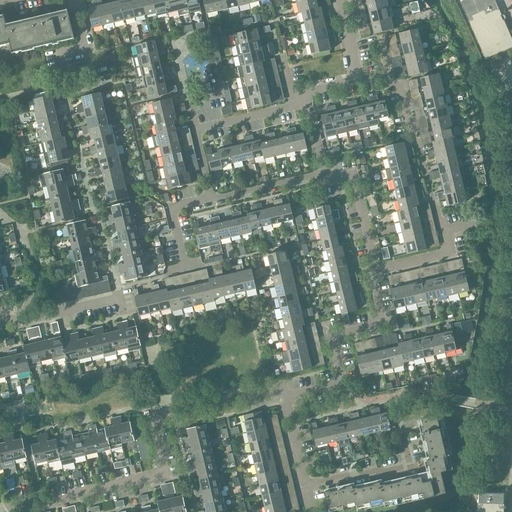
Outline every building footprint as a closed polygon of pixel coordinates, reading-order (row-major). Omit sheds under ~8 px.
[(104,25),(97,0),(95,0),(94,0),(95,7),(88,9),(92,28),(104,25)] [(101,0),(97,0),(104,25),(114,23),(110,4),(103,5),(101,0)] [(115,0),(116,2),(110,4),(114,23),(125,20),(119,0),(115,0)] [(123,0),(119,0),(125,20),(135,18),(131,0),(125,0),(124,0),(123,0)] [(131,0),(135,18),(146,15),(142,0),(131,0)] [(142,0),(146,15),(156,13),(153,0),(142,0)] [(164,0),(153,0),(156,13),(157,16),(168,13),(164,0)] [(175,0),(164,0),(168,13),(178,11),(175,0)] [(175,0),(178,11),(179,16),(190,13),(189,8),(186,0),(175,0)] [(198,0),(186,0),(189,8),(200,6),(198,0)] [(218,11),(215,0),(203,0),(207,14),(218,11)] [(215,0),(218,11),(228,9),(226,0),(215,0)] [(226,0),(228,9),(239,6),(237,0),(226,0)] [(299,13),(302,13),(302,12),(318,8),(316,0),(305,0),(296,2),(299,13)] [(375,0),(367,2),(369,13),(389,8),(386,0),(375,0)] [(469,9),(472,15),(478,13),(475,6),(469,9)] [(302,13),(304,23),(330,16),(329,13),(323,14),(321,7),(318,8),(302,12),(302,13)] [(369,13),(372,23),(391,19),(389,8),(369,13)] [(469,22),(485,60),(511,48),(511,38),(504,20),(503,20),(501,16),(502,15),(499,9),(486,14),(484,10),(471,16),(473,20),(469,22)] [(0,19),(0,43),(10,41),(13,54),(13,53),(12,50),(21,48),(22,51),(73,39),(74,39),(67,10),(67,13),(7,28),(4,15),(3,15),(4,18),(0,19)] [(195,22),(203,21),(203,12),(194,12),(195,22)] [(304,23),(307,33),(326,29),(324,22),(331,20),(330,16),(304,23)] [(391,19),(372,23),(374,34),(394,30),(391,19)] [(237,33),(240,44),(259,40),(258,33),(264,31),(264,28),(257,29),(237,33)] [(307,33),(309,44),(335,37),(334,34),(328,35),(326,29),(307,33)] [(399,33),(401,44),(421,40),(418,29),(399,33)] [(335,37),(309,44),(312,55),(331,50),(329,43),(336,41),(335,37)] [(240,44),(243,55),(269,49),(268,45),(261,47),(259,40),(240,44)] [(401,44),(404,55),(423,50),(421,40),(401,44)] [(136,45),(138,56),(164,50),(163,46),(157,48),(155,41),(136,45)] [(243,55),(245,65),(261,61),(262,62),(265,61),(263,54),(269,52),(269,49),(243,55)] [(132,58),(135,68),(160,62),(158,55),(165,54),(164,50),(138,56),(132,58)] [(404,55),(406,65),(426,61),(423,50),(404,55)] [(108,53),(110,63),(116,61),(114,52),(108,53)] [(237,67),(240,78),(273,70),(272,66),(263,68),(262,62),(261,61),(245,65),(237,67)] [(426,61),(406,65),(409,76),(428,72),(426,61)] [(137,79),(143,77),(169,71),(168,67),(162,69),(160,62),(135,68),(137,79)] [(240,78),(242,88),(266,82),(265,76),(274,74),(273,70),(240,78)] [(143,77),(146,88),(165,83),(163,76),(170,75),(169,71),(143,77)] [(423,89),(442,84),(446,83),(444,72),(420,78),(423,89)] [(242,88),(245,99),(269,93),(266,82),(242,88)] [(165,83),(146,88),(148,99),(178,92),(176,86),(166,88),(165,83)] [(425,99),(445,95),(442,84),(423,89),(425,99)] [(31,95),(35,111),(61,105),(60,101),(53,103),(52,95),(49,96),(48,91),(31,95)] [(76,106),(77,110),(103,104),(101,93),(81,97),(83,104),(76,106)] [(269,93),(245,99),(248,110),(272,104),(269,93)] [(377,95),(372,96),(378,119),(389,117),(385,101),(379,102),(377,95)] [(428,110),(447,105),(445,95),(425,99),(428,110)] [(370,105),(364,106),(369,128),(379,125),(378,119),(372,96),(368,97),(370,105)] [(152,103),(155,114),(181,108),(180,104),(173,106),(172,99),(152,103)] [(356,100),(351,101),(358,130),(369,128),(364,106),(358,107),(356,100)] [(343,111),(346,127),(348,132),(358,130),(351,101),(347,102),(349,109),(343,111)] [(85,112),(86,119),(106,114),(103,104),(77,110),(78,113),(85,112)] [(35,111),(37,121),(57,117),(55,110),(62,108),(61,105),(35,111)] [(335,105),(330,106),(336,129),(346,127),(343,111),(337,112),(335,105)] [(430,121),(450,116),(447,105),(428,110),(430,121)] [(336,129),(330,106),(326,107),(328,114),(321,116),(325,132),(326,137),(337,135),(336,129)] [(155,114),(157,124),(174,121),(177,121),(175,113),(182,112),(181,108),(155,114)] [(81,127),(82,131),(108,125),(106,114),(86,119),(88,125),(81,127)] [(433,131),(452,127),(450,116),(430,121),(433,131)] [(37,121),(40,132),(66,126),(65,122),(58,124),(57,117),(37,121)] [(154,125),(157,136),(176,131),(183,130),(182,126),(175,127),(174,121),(157,124),(154,125)] [(40,132),(42,143),(45,142),(62,138),(61,137),(60,131),(71,128),(71,125),(66,126),(40,132)] [(92,140),(94,139),(111,135),(110,135),(108,125),(82,131),(83,134),(90,133),(92,140)] [(434,135),(435,141),(435,142),(452,138),(452,139),(455,138),(452,127),(433,131),(429,132),(428,129),(424,130),(425,137),(434,135)] [(295,128),(291,129),(296,151),(307,149),(303,133),(297,135),(295,128)] [(288,137),(282,138),(286,154),(296,151),(291,129),(286,130),(288,137)] [(176,131),(157,136),(159,146),(179,142),(183,141),(182,137),(180,138),(179,138),(177,137),(177,136),(176,131)] [(274,133),(270,134),(275,156),(286,154),(282,138),(276,140),(274,133)] [(89,147),(90,151),(116,145),(113,134),(110,135),(111,135),(94,139),(96,146),(89,147)] [(267,142),(261,143),(264,156),(263,156),(264,159),(275,156),(270,134),(265,135),(267,142)] [(253,135),(248,136),(253,158),(263,156),(264,156),(261,143),(261,140),(254,142),(253,135)] [(245,144),(239,145),(243,161),(253,158),(248,136),(244,137),(245,144)] [(41,143),(43,153),(74,146),(73,142),(66,144),(64,137),(61,137),(62,138),(45,142),(42,143),(41,143)] [(427,151),(428,155),(454,149),(452,139),(452,138),(435,142),(435,141),(432,142),(434,149),(427,151)] [(231,140),(227,141),(232,163),(243,161),(239,145),(233,147),(231,140)] [(217,150),(218,153),(221,166),(222,166),(232,163),(227,141),(222,142),(224,149),(217,150)] [(159,146),(162,157),(181,152),(179,142),(159,146)] [(385,147),(388,158),(413,152),(413,148),(406,150),(404,142),(385,147)] [(98,153),(99,160),(119,156),(116,145),(90,151),(91,155),(98,153)] [(74,146),(43,153),(47,168),(68,163),(67,159),(70,159),(68,151),(75,150),(74,146)] [(333,150),(326,152),(327,157),(341,154),(339,147),(332,149),(333,150)] [(218,153),(212,155),(211,148),(206,149),(207,153),(211,172),(223,169),(222,166),(221,166),(218,153)] [(436,157),(437,164),(457,159),(454,149),(428,155),(429,158),(436,157)] [(162,157),(164,167),(184,163),(181,152),(162,157)] [(388,158),(390,168),(409,164),(408,157),(414,155),(413,152),(388,158)] [(94,169),(95,172),(121,166),(119,156),(99,160),(101,167),(94,169)] [(432,172),(433,176),(459,170),(457,159),(437,164),(439,170),(432,172)] [(164,167),(167,178),(170,178),(170,177),(186,173),(184,163),(164,167)] [(388,180),(393,179),(418,173),(418,169),(411,171),(409,164),(390,168),(385,169),(388,180)] [(103,175),(104,181),(124,177),(121,166),(95,172),(96,176),(103,175)] [(42,188),(47,186),(74,180),(72,175),(64,177),(63,169),(39,175),(42,188)] [(441,178),(442,185),(462,180),(459,170),(433,176),(434,179),(441,178)] [(167,178),(165,179),(167,189),(192,184),(191,183),(198,182),(197,178),(191,179),(189,172),(186,173),(170,177),(170,178),(167,178)] [(393,179),(395,189),(414,185),(413,178),(419,176),(418,173),(393,179)] [(99,190),(100,193),(126,187),(124,177),(104,181),(106,188),(99,190)] [(47,186),(50,199),(68,194),(67,187),(75,185),(74,180),(47,186)] [(437,193),(438,197),(464,191),(462,180),(442,185),(444,191),(437,193)] [(395,189),(398,200),(423,194),(423,190),(416,192),(414,185),(395,189)] [(126,187),(100,193),(101,197),(108,196),(109,203),(129,199),(126,187)] [(464,191),(438,197),(439,200),(446,199),(447,206),(467,202),(464,191)] [(50,199),(53,211),(79,205),(78,199),(70,201),(68,194),(50,199)] [(398,200),(400,210),(400,211),(416,207),(419,207),(418,199),(424,198),(423,194),(398,200)] [(282,198),(277,199),(282,222),(294,220),(290,204),(283,205),(282,198)] [(274,208),(268,209),(272,225),(282,222),(277,199),(273,200),(274,208)] [(314,208),(316,219),(339,214),(338,209),(331,211),(329,205),(325,205),(324,201),(322,202),(321,201),(306,205),(308,210),(314,208)] [(105,215),(106,221),(132,215),(129,202),(112,206),(113,213),(105,215)] [(261,203),(256,204),(261,227),(272,225),(268,209),(262,210),(261,203)] [(247,214),(247,217),(248,217),(251,230),(251,229),(261,227),(256,204),(252,205),(253,213),(247,214)] [(79,205),(53,211),(56,223),(74,219),(72,212),(81,210),(79,205)] [(397,211),(400,222),(419,217),(416,207),(400,211),(400,210),(397,211)] [(240,211),(236,212),(241,235),(252,232),(251,229),(251,230),(248,217),(247,217),(242,218),(240,211)] [(233,220),(227,222),(230,237),(241,235),(236,212),(231,213),(233,220)] [(316,219),(319,230),(334,226),(333,220),(340,218),(339,214),(316,219)] [(116,224),(118,231),(135,227),(132,215),(106,221),(108,226),(116,224)] [(219,216),(214,217),(220,240),(230,237),(227,222),(221,223),(219,216)] [(302,216),(295,217),(297,224),(303,223),(302,216)] [(212,225),(205,227),(210,246),(221,244),(220,240),(214,217),(210,218),(212,225)] [(400,222),(402,232),(421,228),(419,217),(400,222)] [(67,224),(70,237),(97,231),(96,227),(90,228),(88,220),(67,224)] [(210,246),(205,227),(200,228),(198,221),(193,222),(194,227),(197,240),(198,245),(199,249),(210,246)] [(112,245),(138,239),(142,238),(139,226),(135,227),(118,231),(119,238),(111,240),(112,245)] [(319,230),(321,240),(344,235),(343,230),(336,232),(334,226),(319,230)] [(402,232),(404,243),(424,238),(421,228),(402,232)] [(70,237),(73,249),(94,244),(92,236),(98,235),(97,231),(70,237)] [(324,251),(327,251),(326,250),(339,247),(339,246),(338,241),(345,239),(344,235),(321,240),(324,251)] [(424,238),(404,243),(407,254),(426,250),(424,238)] [(122,249),(123,255),(141,251),(138,239),(112,245),(113,251),(122,249)] [(73,249),(76,262),(103,255),(102,251),(96,252),(94,244),(73,249)] [(327,251),(329,261),(352,255),(351,251),(344,252),(342,246),(339,246),(339,247),(326,250),(327,251)] [(388,247),(382,248),(385,258),(391,257),(388,247)] [(268,255),(270,266),(289,261),(288,254),(294,253),(294,249),(287,250),(268,255)] [(117,264),(118,270),(144,264),(141,251),(123,255),(125,262),(117,264)] [(206,263),(223,259),(222,254),(205,259),(206,263)] [(76,262),(79,274),(100,269),(98,261),(104,260),(103,255),(76,262)] [(329,261),(331,271),(347,268),(346,261),(353,260),(352,255),(329,261)] [(461,273),(454,275),(458,294),(475,290),(473,279),(467,280),(462,259),(457,260),(461,273)] [(270,266),(273,276),(299,270),(298,267),(291,268),(289,261),(270,266)] [(144,264),(118,270),(119,275),(124,274),(126,281),(125,281),(147,276),(144,264)] [(243,264),(239,265),(245,291),(256,289),(252,269),(244,271),(243,264)] [(237,273),(230,274),(235,294),(245,291),(239,265),(235,266),(237,273)] [(331,271),(334,282),(357,277),(356,272),(349,274),(347,268),(331,271)] [(96,283),(102,282),(108,280),(107,276),(101,277),(100,269),(79,274),(74,275),(77,287),(79,287),(85,286),(91,284),(96,283)] [(222,269),(218,270),(224,296),(235,294),(230,274),(223,276),(222,269)] [(209,280),(209,282),(210,282),(214,299),(214,298),(224,296),(218,270),(214,271),(216,278),(209,280)] [(273,276),(275,287),(294,282),(293,275),(299,274),(299,270),(273,276)] [(454,275),(443,277),(448,296),(458,294),(454,275)] [(334,282),(336,292),(352,289),(351,283),(358,281),(357,277),(334,282)] [(443,277),(433,279),(437,299),(448,296),(443,277)] [(433,279),(422,282),(427,301),(437,299),(433,279)] [(111,292),(108,280),(102,282),(105,293),(111,292)] [(96,283),(99,295),(105,293),(102,282),(96,283)] [(210,282),(209,282),(199,285),(204,304),(215,301),(214,298),(214,299),(210,282)] [(275,287),(278,297),(304,291),(303,288),(296,289),(294,282),(275,287)] [(422,282),(412,284),(416,304),(427,301),(422,282)] [(91,284),(93,296),(99,295),(96,283),(91,284)] [(85,286),(88,297),(93,296),(91,284),(85,286)] [(158,284),(155,285),(161,311),(171,309),(167,292),(168,292),(167,289),(160,291),(158,284)] [(412,284),(401,287),(406,306),(416,304),(412,284)] [(152,293),(146,294),(150,313),(161,311),(155,285),(151,286),(152,293)] [(199,285),(189,287),(193,307),(204,304),(199,285)] [(79,287),(82,299),(88,297),(85,286),(79,287)] [(79,287),(77,287),(73,288),(76,300),(82,299),(79,287)] [(189,287),(178,290),(182,309),(193,307),(189,287)] [(406,306),(401,287),(390,289),(395,309),(406,306)] [(73,288),(68,290),(67,290),(70,301),(76,300),(73,288)] [(150,313),(146,294),(139,296),(137,289),(133,290),(135,297),(139,316),(150,313)] [(336,292),(339,303),(362,298),(361,293),(354,295),(352,289),(336,292)] [(62,291),(64,303),(70,301),(67,290),(62,291)] [(178,290),(168,292),(167,292),(171,309),(171,312),(182,309),(178,290)] [(64,303),(62,291),(56,293),(58,304),(64,303)] [(278,297),(280,308),(299,303),(298,297),(304,295),(304,291),(278,297)] [(342,314),(347,313),(357,311),(356,304),(363,302),(362,298),(339,303),(342,314)] [(280,308),(283,319),(309,313),(308,309),(301,311),(299,303),(280,308)] [(283,319),(285,329),(302,325),(302,326),(305,325),(303,318),(309,316),(309,313),(283,319)] [(350,324),(347,313),(342,314),(344,326),(350,324)] [(430,316),(420,318),(422,326),(432,323),(430,316)] [(408,319),(398,321),(401,331),(410,329),(408,319)] [(58,321),(51,322),(53,333),(61,331),(58,321)] [(122,322),(128,349),(129,352),(142,349),(137,328),(129,330),(127,321),(122,322)] [(466,321),(454,324),(457,336),(468,333),(466,321)] [(118,331),(112,333),(116,352),(128,349),(122,322),(116,323),(118,331)] [(448,332),(441,334),(445,353),(456,350),(461,349),(459,338),(454,339),(450,324),(446,325),(448,332)] [(38,325),(25,328),(28,339),(40,336),(38,325)] [(282,329),(285,340),(304,336),(302,326),(302,325),(285,329),(282,329)] [(103,326),(97,328),(104,354),(116,352),(112,333),(105,335),(103,326)] [(94,337),(87,339),(91,357),(104,354),(97,328),(92,329),(94,337)] [(432,328),(429,329),(435,355),(445,353),(441,334),(434,335),(432,328)] [(427,337),(420,339),(424,358),(435,355),(429,329),(425,330),(427,337)] [(49,340),(53,358),(54,361),(65,358),(64,355),(65,355),(62,345),(63,344),(60,332),(55,333),(57,339),(49,340)] [(78,332),(73,333),(79,360),(91,357),(87,339),(80,340),(78,332)] [(69,343),(63,344),(62,345),(65,355),(64,355),(65,358),(66,363),(79,360),(73,333),(67,335),(69,343)] [(411,333),(407,334),(413,360),(424,358),(420,339),(413,340),(411,333)] [(398,344),(399,347),(399,346),(403,363),(404,363),(413,360),(407,334),(404,335),(405,342),(398,344)] [(285,340),(287,351),(306,346),(304,336),(285,340)] [(24,346),(25,352),(28,364),(41,361),(35,337),(31,339),(32,344),(24,346)] [(39,337),(35,337),(41,361),(53,358),(49,340),(40,342),(39,337)] [(287,351),(290,361),(309,357),(306,346),(287,351)] [(399,346),(399,347),(389,349),(393,368),(404,366),(404,363),(403,363),(399,346)] [(16,349),(12,350),(18,375),(30,372),(28,364),(25,352),(17,354),(16,349)] [(389,349),(378,351),(383,371),(393,368),(389,349)] [(9,357),(1,359),(6,378),(18,375),(12,350),(8,351),(9,357)] [(378,351),(368,354),(372,373),(383,371),(378,351)] [(372,373),(368,354),(357,356),(361,376),(372,373)] [(309,357),(290,361),(292,373),(312,368),(309,357)] [(33,386),(27,387),(29,394),(36,392),(34,385),(33,386)] [(329,491),(324,492),(328,509),(355,503),(356,506),(382,499),(383,502),(424,492),(425,498),(446,493),(441,472),(447,471),(443,457),(446,457),(436,415),(434,416),(431,407),(401,414),(405,429),(419,425),(420,429),(422,428),(424,438),(422,439),(426,455),(428,455),(429,459),(426,460),(428,465),(425,466),(429,481),(422,483),(420,473),(411,476),(411,478),(402,480),(401,478),(384,482),(385,484),(380,485),(380,482),(374,484),(373,481),(356,485),(357,488),(353,489),(352,486),(346,487),(346,485),(329,489),(329,491)] [(379,407),(375,408),(380,431),(391,429),(391,428),(395,427),(392,413),(387,414),(387,413),(381,414),(379,407)] [(372,416),(366,418),(369,434),(380,431),(375,408),(370,409),(372,416)] [(244,421),(247,432),(266,428),(264,417),(263,417),(261,411),(244,415),(245,421),(244,421)] [(358,412),(353,413),(359,436),(369,434),(366,418),(360,419),(358,412)] [(351,421),(345,423),(348,439),(359,436),(353,413),(349,414),(351,421)] [(121,416),(116,417),(122,443),(134,440),(134,438),(132,433),(131,427),(130,422),(123,424),(121,416)] [(112,427),(105,428),(109,446),(110,446),(110,449),(122,446),(122,443),(116,417),(110,418),(112,427)] [(337,417),(332,418),(338,441),(348,439),(345,423),(339,424),(337,417)] [(130,421),(130,422),(131,427),(143,424),(141,418),(130,421)] [(330,426),(324,428),(327,444),(338,441),(332,418),(328,419),(330,426)] [(327,444),(324,428),(318,429),(316,422),(311,423),(312,428),(316,445),(314,446),(315,452),(329,449),(327,444)] [(96,424),(92,425),(98,452),(110,449),(110,446),(109,446),(105,428),(97,430),(96,424)] [(144,430),(143,424),(131,427),(132,433),(144,430)] [(182,443),(209,437),(213,436),(210,424),(187,429),(189,436),(181,438),(182,443)] [(89,432),(81,434),(86,455),(98,452),(92,425),(87,426),(89,432)] [(247,432),(249,443),(269,438),(266,428),(247,432)] [(71,430),(67,431),(73,458),(86,455),(81,434),(73,436),(71,430)] [(145,436),(144,430),(132,433),(134,438),(145,436)] [(64,438),(56,440),(60,458),(61,460),(73,458),(67,431),(63,432),(64,438)] [(13,433),(8,434),(14,460),(26,457),(22,439),(15,441),(13,433)] [(48,460),(49,463),(61,460),(60,458),(56,440),(49,441),(47,433),(42,435),(48,460)] [(4,444),(0,444),(0,455),(2,463),(14,460),(8,434),(2,435),(4,444)] [(36,463),(48,460),(42,435),(37,436),(39,444),(31,446),(36,463)] [(134,438),(134,440),(135,444),(147,441),(145,436),(134,438)] [(192,447),(193,454),(212,449),(209,437),(182,443),(183,449),(192,447)] [(249,443),(252,453),(271,449),(269,438),(249,443)] [(147,441),(135,444),(137,450),(148,447),(147,441)] [(148,447),(137,450),(138,456),(149,453),(148,447)] [(187,463),(188,468),(215,462),(212,449),(193,454),(195,461),(187,463)] [(252,453),(255,464),(274,460),(271,449),(252,453)] [(149,453),(138,456),(139,462),(151,459),(149,453)] [(350,457),(342,459),(343,465),(352,463),(350,457)] [(255,464),(257,475),(276,470),(274,460),(255,464)] [(197,471),(199,478),(218,474),(215,462),(188,468),(189,473),(197,471)] [(257,475),(260,485),(279,481),(276,470),(257,475)] [(192,487),(194,493),(220,486),(218,474),(199,478),(201,485),(192,487)] [(172,481),(159,484),(161,495),(174,492),(172,481)] [(260,485),(262,496),(281,491),(279,481),(260,485)] [(203,496),(205,503),(223,498),(220,486),(194,493),(195,498),(203,496)] [(262,496),(265,506),(284,502),(281,491),(262,496)] [(173,492),(169,493),(173,511),(186,511),(183,496),(174,498),(173,492)] [(158,502),(159,509),(160,509),(160,511),(173,511),(169,493),(165,494),(166,500),(158,502)] [(477,511),(503,511),(504,504),(504,497),(502,497),(501,496),(501,494),(481,493),(481,495),(480,496),(478,496),(478,503),(477,511)] [(198,511),(220,511),(226,511),(223,498),(205,503),(207,510),(198,511)] [(294,511),(295,511),(291,511),(288,511),(286,511),(284,502),(265,506),(265,511),(294,511)]
